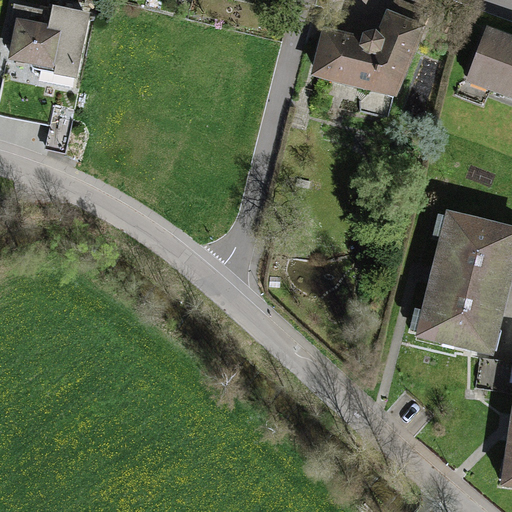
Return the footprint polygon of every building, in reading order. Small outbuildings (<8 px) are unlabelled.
[(327,35),(317,74),(342,81),(375,88),(376,81),(396,86),(420,31),(427,15),(397,2),(390,18),(380,40),(379,38),(376,36),(373,35),(369,35),(366,37),(364,40),(363,44),(363,47),(365,51),(351,47),(352,41),(327,35)] [(52,13),(14,5),(7,37),(16,39),(12,58),(49,65),(45,82),(60,85),(71,87),(86,17),(53,10),(52,13)] [(511,41),(489,33),(473,77),(489,83),(487,89),(511,97),(511,41)] [(0,110),(51,121),(52,117),(60,85),(45,82),(49,65),(12,58),(7,57),(0,90),(0,110)] [(51,121),(46,147),(66,151),(72,122),(52,117),(51,121)] [(489,350),(511,255),(511,232),(449,217),(420,334),(489,350)] [(506,483),(511,483),(511,362),(480,357),(475,388),(511,393),(511,443),(509,462),(510,462),(506,483)]
